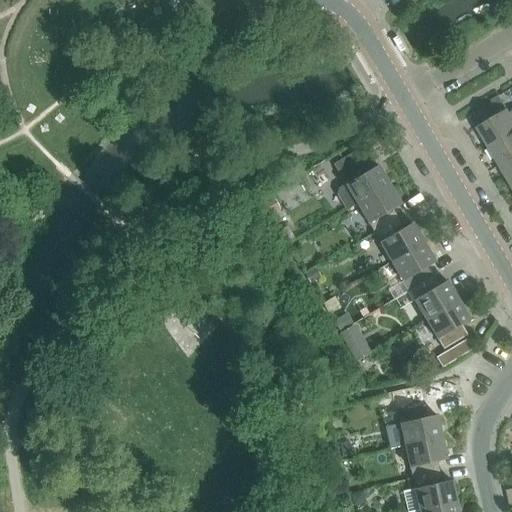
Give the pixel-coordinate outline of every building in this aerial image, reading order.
[(489,147),(511,133),(511,117),(499,96),(491,101),(499,115),(478,128),(489,147)] [(511,158),(511,133),(489,147),(500,166),(511,158)] [(370,170),(358,150),(334,164),(346,185),(339,189),(337,194),(347,210),(357,204),(390,185),(378,165),(370,170)] [(511,158),(500,166),(511,184),(511,183),(511,158)] [(357,204),(374,233),(399,219),(393,210),(401,205),(390,185),(357,204)] [(274,195),(265,201),(272,213),(281,208),(274,195)] [(374,233),(392,262),(424,243),(412,223),(404,228),(399,219),(374,233)] [(392,262),(409,291),(433,277),(427,267),(436,262),(424,243),(392,262)] [(317,267),(306,274),(311,282),(322,276),(317,267)] [(409,291),(426,320),(458,300),(447,281),(438,286),(433,277),(409,291)] [(462,325),(470,320),(458,300),(426,320),(444,349),(468,335),(462,325)] [(347,313),(335,320),(341,331),(354,324),(347,313)] [(364,341),(351,349),(358,359),(370,352),(364,341)] [(401,396),(391,398),(394,413),(397,412),(404,410),(401,396)] [(397,412),(405,446),(442,437),(437,415),(427,417),(425,406),(404,410),(397,412)] [(447,460),(442,437),(405,446),(412,478),(440,472),(437,462),(447,460)] [(350,443),(341,444),(344,457),(353,455),(350,443)] [(403,492),(407,511),(416,511),(420,511),(457,503),(451,481),(442,483),(440,472),(412,478),(408,479),(410,490),(403,492)] [(363,491),(352,494),(355,504),(366,501),(363,491)] [(420,511),(419,511),(458,511),(457,503),(420,511)]
